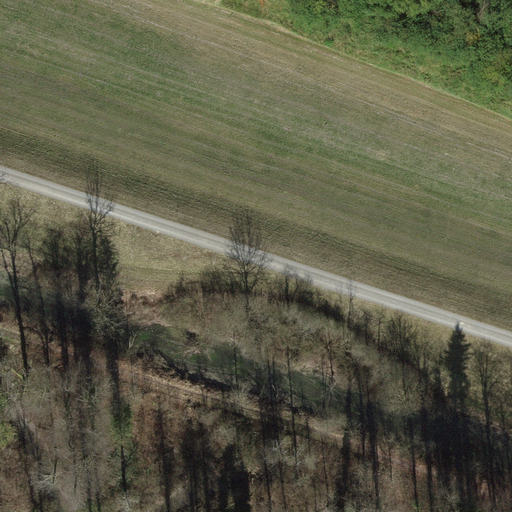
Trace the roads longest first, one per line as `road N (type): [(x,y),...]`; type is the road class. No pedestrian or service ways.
road 1 (track): [(0,173),(511,339)]
road 2 (track): [(106,0),(511,140)]
